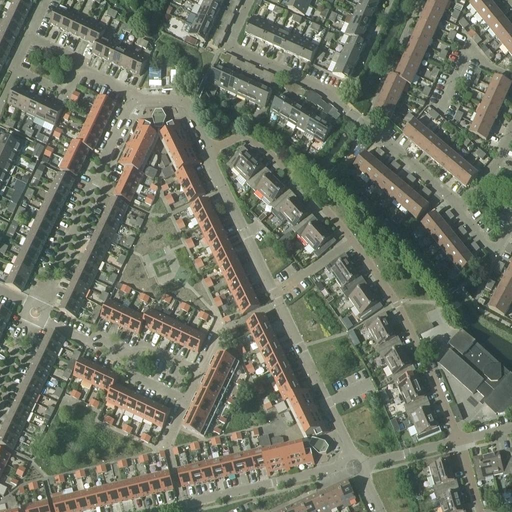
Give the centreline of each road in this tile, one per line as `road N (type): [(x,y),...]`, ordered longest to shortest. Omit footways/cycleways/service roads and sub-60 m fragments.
road 1 (residential): [(458,441),(395,305),(352,242)]
road 2 (residential): [(38,302),(133,99)]
road 3 (residential): [(352,242),(266,152),(239,137),(209,149)]
road 4 (residential): [(342,107),(225,50),(249,0)]
road 5 (residential): [(350,451),(273,294)]
road 6 (residential): [(182,507),(339,466)]
road 7 (residential): [(273,294),(209,149)]
road 8 (residential): [(457,209),(342,107)]
